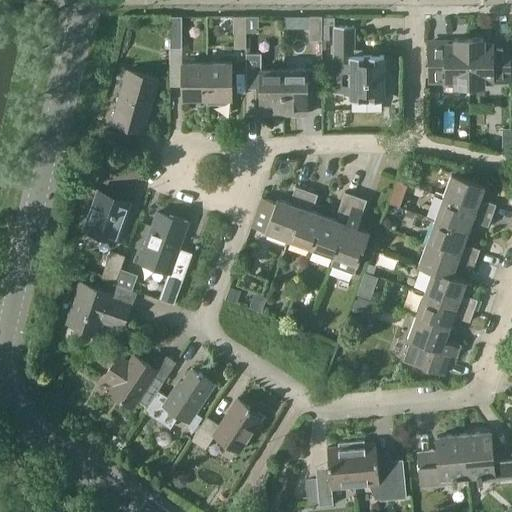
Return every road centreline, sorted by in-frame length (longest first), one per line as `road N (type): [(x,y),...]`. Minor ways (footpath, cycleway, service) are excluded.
road 1 (tertiary): [(150,511),(34,434),(2,379),(75,33),(73,0)]
road 2 (residential): [(242,219),(201,336),(321,414),(479,397),(511,291)]
road 3 (residential): [(242,219),(157,186),(166,152),(190,143),(265,148)]
road 4 (residential): [(414,146),(265,148)]
road 5 (residential): [(414,146),(415,0)]
